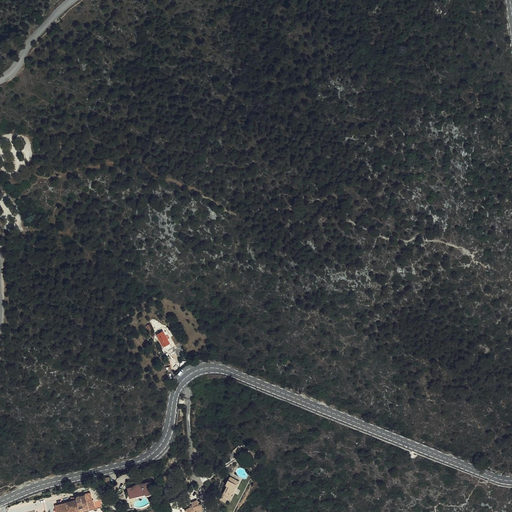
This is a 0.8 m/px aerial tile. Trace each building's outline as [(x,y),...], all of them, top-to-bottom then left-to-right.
[(152,335),(160,346),(167,341),(158,330),(152,335)] [(232,449),(235,453),(240,448),(237,444),(232,449)] [(237,480),(233,478),(232,481),(227,479),(224,484),(225,485),(219,499),(224,502),(226,498),(228,500),(230,495),(232,496),(233,494),(231,493),(237,480)] [(127,490),(129,498),(151,493),(149,483),(134,486),(134,488),(127,490)] [(180,509),(181,510),(183,511),(184,510),(185,511),(200,511),(203,508),(200,502),(198,503),(196,500),(198,495),(196,495),(197,492),(194,490),(193,494),(189,492),(184,505),(182,505),(180,509)] [(75,498),(74,499),(74,501),(69,502),(57,505),(58,511),(88,511),(96,510),(95,506),(93,507),(93,506),(91,501),(90,501),(88,494),(78,498),(76,497),(75,498)]
